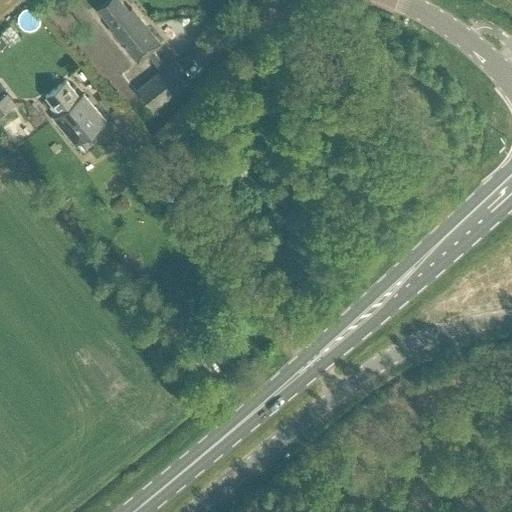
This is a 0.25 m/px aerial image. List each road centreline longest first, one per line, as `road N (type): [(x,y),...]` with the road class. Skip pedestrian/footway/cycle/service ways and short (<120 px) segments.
road 1 (unclassified): [(191,511),(388,356),(458,326),(511,316)]
road 2 (primary): [(511,165),(307,353),(296,374)]
road 3 (primary): [(296,374),(318,367),(511,201)]
road 4 (primary): [(131,511),(296,374)]
road 5 (tertiary): [(511,82),(463,35),(397,0)]
